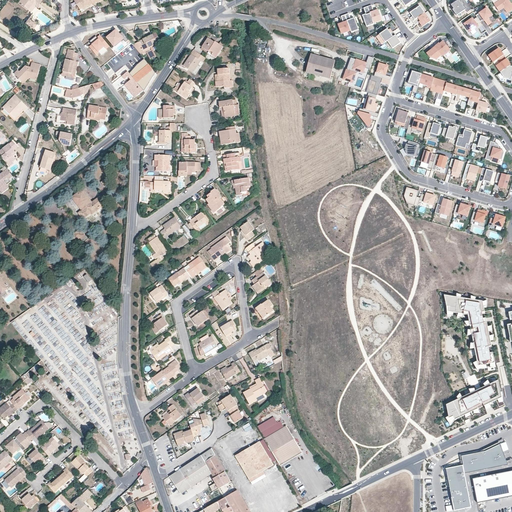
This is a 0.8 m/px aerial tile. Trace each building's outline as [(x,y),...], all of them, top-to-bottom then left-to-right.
[(41,0),(19,0),(18,2),(27,8),(33,0),(35,0),(39,3),(41,0)] [(38,8),(41,4),(39,3),(35,0),(33,0),(27,8),(30,11),(35,5),(38,8)] [(93,3),(90,0),(74,0),(75,1),(80,9),(83,8),(89,4),(90,5),(93,3)] [(471,8),(465,0),(456,0),(451,4),(454,8),(453,9),(457,14),(466,8),(468,10),(471,8)] [(500,0),(491,0),(499,10),(504,7),(508,13),(511,9),(511,5),(508,0),(502,0),(501,1),(500,0)] [(368,6),(364,8),(366,14),(362,16),(367,27),(374,24),(374,23),(370,13),(368,6)] [(425,13),(420,6),(410,13),(412,16),(410,18),(413,21),(425,13)] [(477,17),(480,22),(483,19),(488,25),(491,22),(488,18),(492,15),(487,8),(476,15),(477,17)] [(378,10),(370,13),(374,23),(382,20),(378,10)] [(349,13),(345,15),(351,31),(351,33),(359,30),(354,18),(351,19),(349,13)] [(425,13),(413,21),(415,25),(419,22),(423,27),(430,21),(425,13)] [(342,34),(351,31),(345,15),(341,16),(343,23),(338,24),(342,34)] [(38,23),(30,17),(26,22),(34,28),(38,23)] [(479,27),(482,25),(481,23),(480,22),(477,17),(473,20),(472,18),(464,24),(470,32),(476,28),(478,26),(479,27)] [(401,43),(393,32),(392,32),(391,33),(388,30),(388,28),(376,36),(382,44),(387,41),(392,48),(401,43)] [(149,46),(160,41),(158,36),(162,35),(160,30),(143,38),(143,39),(140,41),(140,40),(133,44),(141,54),(146,52),(149,58),(154,56),(149,46)] [(113,33),(107,38),(115,46),(124,39),(117,31),(114,34),(113,33)] [(109,46),(101,35),(97,38),(96,36),(90,41),(93,44),(90,47),(96,55),(99,52),(98,51),(104,46),(106,49),(109,46)] [(223,47),(225,44),(220,41),(218,44),(208,38),(202,47),(209,52),(210,51),(213,53),(212,54),(212,55),(216,58),(224,47),(223,47)] [(439,44),(435,47),(442,55),(442,56),(450,50),(443,41),(439,44)] [(264,53),(264,43),(256,43),(256,53),(264,53)] [(442,55),(435,47),(427,53),(430,56),(435,60),(442,55)] [(499,48),(489,55),(494,62),(497,60),(504,55),(499,48)] [(71,74),(75,61),(76,62),(78,54),(75,53),(75,51),(68,50),(62,75),(74,78),(75,75),(71,74)] [(198,65),(200,61),(203,63),(206,58),(193,50),(191,54),(184,66),(193,72),(198,65)] [(330,79),(336,60),(311,54),(306,72),(330,79)] [(505,54),(504,55),(497,60),(499,64),(496,66),(500,72),(509,66),(510,65),(506,59),(508,58),(505,54)] [(370,69),(374,58),(369,56),(367,63),(359,61),(359,63),(351,61),(345,81),(353,83),(356,73),(359,71),(363,73),(365,67),(370,69)] [(139,66),(130,73),(143,90),(146,87),(145,87),(148,85),(147,84),(150,82),(156,72),(144,58),(137,64),(139,66)] [(38,78),(41,65),(32,62),(31,67),(25,66),(20,72),(18,70),(14,74),(22,81),(28,75),(38,78)] [(381,78),(390,81),(391,77),(385,75),(388,66),(379,64),(377,72),(375,72),(374,76),(381,78)] [(511,66),(509,66),(500,72),(504,78),(511,80),(511,66)] [(229,68),(218,69),(218,74),(218,76),(217,77),(217,81),(215,81),(216,87),(224,86),(224,88),(229,88),(229,81),(230,80),(229,68)] [(143,90),(130,73),(128,71),(122,76),(125,79),(128,76),(131,79),(126,84),(136,97),(144,90),(143,90)] [(412,92),(416,93),(419,83),(421,75),(411,72),(408,82),(412,84),(412,85),(414,86),(412,92)] [(431,88),(434,78),(421,74),(421,75),(419,83),(427,86),(427,87),(431,88)] [(364,110),(375,113),(377,104),(374,103),(381,78),(374,76),(371,75),(366,92),(368,93),(364,110)] [(446,83),(447,82),(434,78),(431,88),(430,90),(439,93),(437,99),(441,100),(444,91),(446,83)] [(190,94),(188,93),(193,87),(196,83),(190,79),(188,82),(186,80),(182,85),(179,83),(174,90),(187,99),(190,94)] [(459,87),(446,83),(444,91),(453,94),(452,95),(456,96),(459,87)] [(87,93),(90,84),(79,88),(78,88),(81,95),(83,94),(87,93)] [(470,98),(472,91),(459,87),(456,96),(455,101),(458,102),(461,95),(470,98)] [(81,95),(78,88),(72,90),(66,88),(65,96),(72,98),(81,95)] [(479,101),(481,94),(472,91),(470,98),(467,105),(471,106),(473,101),(478,103),(479,101)] [(29,108),(15,95),(3,108),(14,118),(23,109),(25,111),(29,108)] [(220,108),(221,107),(223,107),(225,117),(239,115),(238,104),(234,105),(233,99),(219,102),(220,108)] [(478,103),(476,111),(480,112),(480,111),(485,113),(488,104),(479,101),(478,103)] [(86,118),(90,118),(90,117),(100,118),(105,119),(107,108),(89,105),(86,118)] [(174,118),(174,109),(175,109),(175,106),(164,106),(164,109),(158,109),(158,118),(174,118)] [(74,125),(76,109),(62,107),(62,112),(61,112),(60,120),(67,121),(66,124),(74,125)] [(15,120),(24,110),(23,109),(14,118),(15,120)] [(370,113),(358,110),(357,112),(367,126),(369,126),(371,118),(369,117),(370,113)] [(409,125),(411,118),(407,117),(408,113),(399,110),(395,123),(404,126),(404,128),(407,129),(409,125)] [(413,126),(409,125),(407,129),(406,133),(410,135),(411,131),(416,133),(417,130),(422,131),(426,119),(418,116),(416,120),(415,120),(413,126)] [(167,127),(167,128),(167,130),(161,130),(160,130),(160,134),(159,134),(158,135),(158,144),(168,144),(168,142),(170,142),(170,130),(175,130),(176,123),(170,123),(170,127),(167,127)] [(433,124),(429,123),(424,139),(426,139),(427,138),(429,139),(431,134),(438,136),(441,125),(433,123),(433,124)] [(241,142),(239,133),(237,133),(236,126),(226,128),(227,131),(219,132),(222,145),(241,142)] [(444,128),(442,135),(446,136),(446,137),(453,140),(457,127),(453,126),(453,127),(449,126),(448,129),(444,128)] [(463,135),(459,134),(456,146),(465,149),(467,144),(469,145),(473,132),(464,130),(463,134),(464,134),(463,135)] [(70,146),(72,134),(57,131),(56,135),(60,136),(59,140),(62,145),(70,146)] [(195,145),(195,140),(191,140),(191,136),(188,136),(188,133),(182,133),(182,152),(196,152),(196,145),(195,145)] [(478,145),(473,144),(471,149),(480,152),(481,148),(485,149),(488,138),(481,136),(478,145)] [(12,154),(15,152),(14,150),(18,147),(13,141),(0,150),(0,153),(9,164),(13,161),(16,159),(13,156),(12,154)] [(418,144),(408,141),(407,144),(406,144),(405,149),(406,149),(405,151),(407,154),(414,157),(418,144)] [(495,143),(491,141),(486,155),(492,157),(491,161),(498,163),(499,159),(502,160),(504,152),(502,151),(500,150),(501,148),(499,148),(499,146),(495,144),(495,143)] [(50,171),(56,153),(46,150),(40,167),(46,169),(50,171)] [(434,162),(436,155),(425,151),(421,162),(429,164),(430,161),(434,162)] [(238,169),(237,162),(241,162),(240,152),(223,155),(224,164),(226,163),(227,167),(228,167),(228,171),(238,169)] [(170,172),(170,155),(155,155),(155,166),(156,167),(156,171),(170,172)] [(448,158),(436,155),(434,162),(432,170),(435,171),(437,166),(445,169),(448,158)] [(463,163),(452,159),(449,167),(453,168),(452,172),(460,174),(463,163)] [(199,171),(200,162),(180,162),(179,171),(187,171),(187,172),(191,172),(195,172),(195,171),(199,171)] [(467,164),(462,179),(466,180),(466,179),(474,181),(479,167),(467,164)] [(494,172),(483,168),(481,175),(485,176),(483,181),(491,183),(494,172)] [(11,182),(9,179),(13,176),(7,169),(0,174),(0,190),(7,185),(11,182)] [(510,177),(498,173),(495,181),(499,183),(498,187),(506,189),(510,177)] [(110,182),(107,177),(101,182),(105,186),(110,182)] [(232,185),(233,185),(235,184),(236,188),(237,196),(242,195),(242,192),(247,191),(246,187),(250,186),(249,178),(232,180),(232,185)] [(169,193),(170,181),(155,181),(154,182),(151,182),(151,188),(150,188),(150,192),(154,192),(154,190),(163,191),(163,193),(169,193)] [(0,190),(2,193),(9,188),(7,185),(0,190)] [(420,200),(421,197),(417,196),(416,196),(416,194),(417,195),(419,190),(407,187),(404,196),(407,203),(418,206),(420,200)] [(225,204),(220,197),(221,197),(215,188),(211,191),(212,192),(207,195),(209,198),(206,199),(209,204),(210,203),(216,211),(222,208),(221,207),(225,204)] [(99,209),(106,203),(100,196),(92,202),(82,189),(72,197),(81,210),(78,212),(83,219),(98,208),(99,209)] [(422,194),(421,197),(420,200),(424,201),(424,202),(433,205),(436,196),(427,193),(426,195),(422,194)] [(442,205),(438,204),(435,212),(440,214),(440,213),(449,215),(453,201),(444,198),(443,203),(445,203),(444,205),(442,204),(442,205)] [(216,211),(210,203),(209,204),(208,204),(214,213),(216,211)] [(461,205),(457,204),(454,214),(458,215),(459,213),(468,216),(471,206),(461,203),(461,205)] [(478,212),(474,211),(471,221),(475,222),(475,221),(476,220),(479,221),(479,223),(478,225),(484,227),(486,220),(484,219),(486,215),(487,215),(488,211),(482,210),(482,211),(478,210),(478,212)] [(201,213),(196,217),(196,218),(190,222),(191,224),(189,225),(193,231),(195,230),(198,227),(199,228),(208,221),(201,213)] [(495,218),(491,217),(488,225),(493,227),(493,224),(503,226),(505,217),(496,214),(495,218)] [(176,230),(181,227),(174,218),(163,226),(165,229),(160,232),(164,239),(168,236),(169,235),(174,231),(176,230)] [(255,235),(252,231),(254,230),(248,221),(240,227),(242,230),(241,231),(248,241),(255,235)] [(76,242),(85,235),(81,229),(72,237),(76,242)] [(172,239),(179,234),(176,230),(174,231),(169,235),(172,239)] [(162,244),(157,237),(156,237),(154,234),(148,239),(150,242),(149,242),(156,253),(153,255),(156,260),(150,264),(153,267),(159,263),(162,260),(160,257),(168,252),(165,247),(162,244)] [(231,249),(227,244),(230,242),(227,237),(211,248),(212,249),(208,252),(215,261),(219,258),(218,257),(221,254),(225,251),(226,253),(231,249)] [(264,255),(266,254),(267,250),(264,246),(265,246),(262,242),(255,247),(253,243),(246,248),(251,255),(248,256),(251,261),(255,267),(266,258),(264,255)] [(207,268),(199,257),(184,268),(191,276),(192,278),(196,275),(194,273),(197,270),(199,273),(200,271),(201,272),(207,268)] [(184,268),(169,279),(175,287),(181,282),(182,283),(191,276),(184,268)] [(252,286),(257,293),(264,287),(264,286),(266,285),(267,287),(272,284),(262,270),(261,268),(254,273),(255,274),(257,277),(252,280),(255,284),(252,286)] [(0,290),(2,293),(8,289),(0,279),(0,278),(0,290)] [(168,295),(161,285),(150,293),(156,302),(161,298),(162,300),(168,295)] [(267,287),(266,285),(264,286),(264,287),(257,293),(258,294),(267,287)] [(217,290),(212,293),(215,297),(214,297),(215,298),(219,303),(223,310),(233,303),(231,300),(230,301),(225,295),(228,293),(225,289),(220,294),(217,290)] [(482,301),(444,295),(447,306),(450,307),(449,312),(454,312),(459,313),(463,314),(468,315),(469,321),(470,326),(471,330),(472,334),(474,343),(475,348),(477,361),(479,367),(483,366),(484,369),(496,367),(493,352),(490,353),(489,349),(489,347),(491,346),(490,341),(489,336),(488,332),(487,327),(486,318),(483,319),(482,313),(484,312),(483,306),(482,302),(482,301)] [(270,307),(273,306),(268,300),(256,308),(259,312),(260,311),(265,318),(273,311),(270,307)] [(453,316),(454,312),(449,312),(450,307),(447,306),(446,315),(453,316)] [(198,327),(210,318),(204,309),(199,313),(197,310),(190,315),(198,327)] [(156,334),(168,325),(163,317),(161,314),(155,319),(157,322),(151,326),(156,334)] [(232,333),(237,330),(235,327),(236,326),(232,320),(220,327),(227,338),(232,334),(232,333)] [(201,356),(218,346),(212,336),(209,338),(207,339),(202,342),(199,344),(200,346),(198,347),(201,356)] [(157,361),(173,350),(171,347),(174,345),(169,338),(159,345),(160,347),(152,353),(157,361)] [(152,353),(160,347),(159,345),(158,344),(149,350),(152,353)] [(275,355),(268,344),(257,350),(254,352),(253,351),(249,353),(254,361),(258,359),(259,361),(269,355),(271,357),(275,355)] [(175,373),(178,370),(176,368),(180,365),(176,360),(172,362),(173,363),(169,366),(163,371),(169,379),(174,375),(173,374),(175,373)] [(479,367),(477,361),(473,363),(478,370),(479,370),(484,369),(483,366),(479,367)] [(241,372),(235,362),(231,364),(232,366),(227,369),(226,367),(221,370),(226,379),(236,373),(237,374),(241,372)] [(169,379),(163,371),(152,378),(158,387),(163,384),(169,379)] [(267,392),(260,378),(255,380),(257,384),(257,385),(250,389),(243,393),(250,404),(257,400),(256,398),(267,392)] [(499,407),(504,405),(502,400),(498,380),(490,384),(485,386),(475,391),(471,393),(462,397),(458,399),(446,405),(449,416),(449,418),(453,416),(455,420),(465,415),(469,413),(474,411),(478,409),(484,406),(489,404),(496,400),(499,407)] [(206,399),(198,388),(193,391),(192,390),(185,395),(192,405),(196,402),(198,405),(206,399)] [(26,403),(31,399),(22,389),(13,397),(14,398),(10,401),(17,409),(23,403),(26,403)] [(237,405),(230,394),(222,400),(223,403),(220,405),(218,406),(222,411),(227,408),(228,411),(237,405)] [(14,411),(17,409),(13,404),(10,406),(7,402),(0,408),(0,413),(4,419),(8,416),(14,411)] [(169,426),(182,416),(173,405),(168,408),(171,411),(172,413),(170,414),(169,413),(163,417),(164,419),(161,421),(165,425),(167,423),(169,426)] [(243,418),(239,410),(240,409),(237,405),(228,411),(231,415),(230,416),(235,423),(243,418)] [(209,425),(205,413),(200,414),(205,427),(209,425)] [(449,418),(449,416),(446,418),(451,425),(455,420),(453,416),(449,418)] [(38,439),(49,429),(42,420),(30,430),(29,430),(26,432),(32,439),(37,445),(38,444),(40,442),(38,439)] [(201,433),(202,424),(201,424),(195,423),(190,425),(192,429),(194,437),(198,435),(198,434),(201,433)] [(242,426),(245,431),(251,428),(249,423),(242,426)] [(280,465),(302,452),(287,426),(265,439),(280,465)] [(195,440),(192,429),(183,432),(183,431),(174,434),(177,444),(184,442),(186,441),(187,443),(195,440)] [(12,454),(20,447),(22,445),(26,449),(31,443),(30,441),(32,439),(26,432),(24,435),(22,433),(16,438),(17,439),(18,440),(16,442),(14,441),(14,440),(6,447),(12,454)] [(60,445),(53,437),(43,445),(41,448),(48,456),(51,453),(51,452),(55,448),(56,449),(60,445)] [(274,465),(260,441),(235,456),(249,479),(263,471),(274,465)] [(464,473),(506,464),(500,446),(485,451),(461,456),(463,465),(446,468),(454,510),(471,507),(464,473)] [(231,481),(212,448),(169,476),(181,494),(212,474),(217,483),(210,487),(213,492),(231,481)] [(34,462),(35,463),(39,459),(41,460),(42,462),(45,459),(36,449),(29,456),(29,457),(26,459),(31,464),(34,462)] [(0,470),(13,460),(5,451),(0,455),(0,470)] [(89,468),(85,464),(84,463),(85,462),(79,455),(72,462),(84,474),(84,473),(87,477),(93,471),(90,467),(89,468)] [(11,488),(27,474),(21,467),(18,469),(5,480),(11,488)] [(64,484),(74,476),(66,468),(63,470),(65,472),(61,475),(58,478),(64,484)] [(153,483),(148,469),(148,468),(147,468),(146,468),(141,474),(145,485),(141,487),(143,492),(150,490),(149,484),(153,483)] [(511,496),(511,470),(473,478),(478,503),(511,496)] [(251,483),(265,474),(263,471),(249,479),(251,483)] [(64,484),(58,478),(55,480),(52,483),(50,481),(47,484),(54,493),(64,484)] [(38,502),(35,498),(34,499),(32,496),(26,490),(20,496),(23,499),(22,499),(30,509),(38,502)] [(250,511),(238,490),(225,497),(228,502),(230,507),(233,511),(250,511)] [(90,496),(86,491),(84,493),(79,497),(83,502),(90,496)] [(72,504),(61,494),(58,497),(60,498),(74,511),(77,509),(72,504)] [(124,497),(128,504),(133,502),(130,498),(128,499),(127,496),(124,497)] [(60,498),(58,497),(46,508),(48,509),(60,498)] [(92,511),(83,502),(79,497),(72,504),(77,509),(79,511),(92,511)] [(233,511),(230,507),(228,508),(225,504),(228,502),(225,497),(217,502),(221,508),(223,511),(233,511)] [(150,506),(151,505),(148,499),(143,502),(142,500),(136,503),(140,511),(153,511),(151,509),(150,506)] [(213,511),(221,508),(217,502),(204,509),(206,511),(213,511)]
